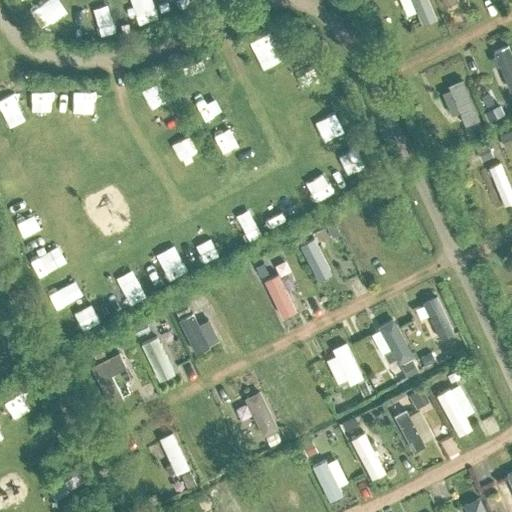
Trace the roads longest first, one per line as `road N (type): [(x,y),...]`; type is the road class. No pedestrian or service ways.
road 1 (track): [(0,10),(20,38),(53,55),(105,56),(275,0),(302,1),(326,15),(373,77),(511,380)]
road 2 (track): [(511,233),(83,436)]
road 3 (track): [(511,430),(354,511)]
road 4 (track): [(373,77),(511,11)]
